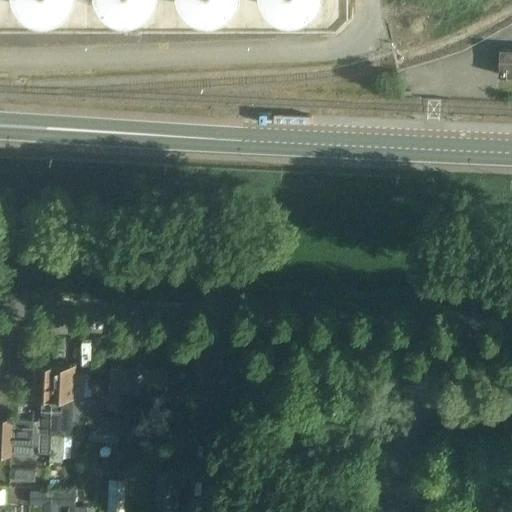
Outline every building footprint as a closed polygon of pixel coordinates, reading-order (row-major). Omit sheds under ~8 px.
[(17,0),(18,1),(22,6),(28,9),(34,12),(41,13),(47,13),(54,12),(60,9),(65,5),(70,1),(70,0),(17,0)] [(100,0),(101,0),(106,5),(111,9),(117,11),(125,13),(131,13),(136,12),(142,9),(149,4),(153,1),(153,0),(100,0)] [(182,0),(182,1),(188,6),(193,9),(199,12),(207,14),(213,14),(217,12),(224,10),(231,5),(234,1),(235,0),(182,0)] [(265,0),(266,0),(271,5),(276,9),(282,11),(290,13),(296,13),(301,12),(307,9),(314,4),(318,1),(318,0),(265,0)] [(511,47),(500,48),(499,74),(511,74),(511,47)] [(54,363),(33,362),(31,394),(42,394),(41,419),(13,418),(12,445),(38,446),(38,453),(48,453),(48,446),(49,446),(54,363)] [(61,433),(62,395),(73,396),(75,364),(54,363),(49,446),(64,447),(64,433),(61,433)] [(110,365),(109,405),(123,405),(124,389),(167,391),(168,368),(110,365)] [(90,418),(91,397),(72,396),(71,417),(90,418)] [(93,438),(118,439),(119,417),(105,416),(104,423),(94,423),(93,438)] [(0,417),(0,453),(9,453),(11,418),(0,417)]
